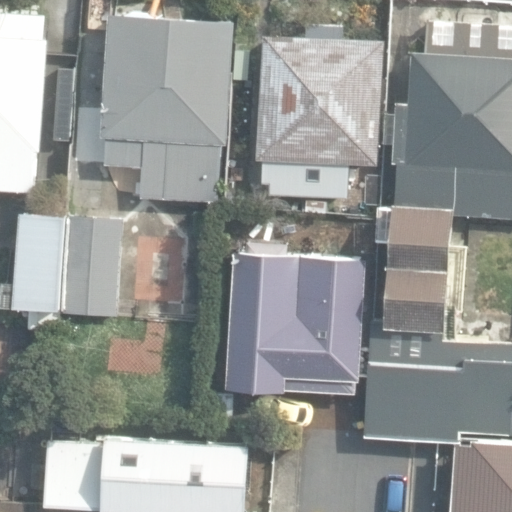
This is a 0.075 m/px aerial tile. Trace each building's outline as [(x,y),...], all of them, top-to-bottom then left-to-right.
[(0,186),(36,189),(39,147),(44,147),(51,35),(46,35),(46,12),(0,9),(0,186)] [(140,196),(219,201),(222,144),(228,144),(236,19),(111,11),(103,134),(108,134),(106,162),(142,164),(140,196)] [(272,191),(350,196),(352,159),(379,160),(387,35),(348,32),(350,21),(311,19),(310,32),(268,28),(259,155),(264,155),(263,179),(274,179),(272,191)] [(399,161),(387,320),(387,324),(440,327),(445,327),(453,211),(511,214),(511,46),(497,46),(498,37),(458,35),(457,44),(428,42),(428,50),(415,50),(412,100),(398,99),(394,160),(399,161)] [(14,297),(57,300),(65,206),(22,203),(14,297)] [(64,305),(118,308),(124,211),(70,208),(64,305)] [(230,386),(357,393),(358,379),(361,379),(367,256),(293,252),(293,242),(251,240),(251,249),(238,249),(230,386)] [(387,324),(387,320),(375,319),(367,431),(462,438),(467,367),(437,365),(440,327),(387,324)] [(498,436),(511,437),(511,412),(499,412),(498,436)] [(50,504),(191,511),(248,511),(252,445),(55,434),(50,504)] [(511,511),(511,438),(498,437),(475,436),(474,440),(459,440),(454,511),(511,511)]
